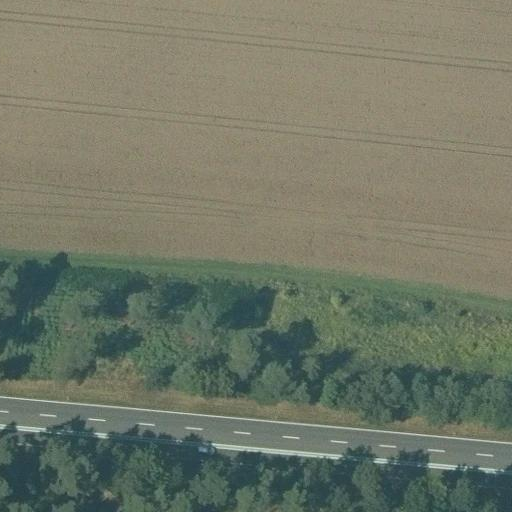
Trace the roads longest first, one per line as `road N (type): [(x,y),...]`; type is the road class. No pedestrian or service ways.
road 1 (trunk): [(0,439),(511,487)]
road 2 (trunk): [(511,457),(0,410)]
